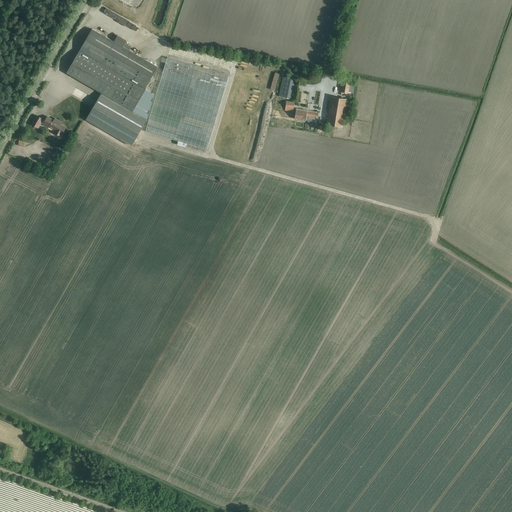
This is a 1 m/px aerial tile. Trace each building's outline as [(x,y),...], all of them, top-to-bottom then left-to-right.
[(157,67),(155,66),(123,47),(126,41),(117,36),(114,42),(92,29),(67,73),(103,94),(88,120),(132,145),(147,119),(154,95),(145,90),(146,89),(144,88),(157,67)] [(207,150),(229,76),(167,57),(145,131),(178,141),(177,145),(186,147),(187,144),(207,150)] [(279,97),(291,99),(295,80),(283,77),(279,97)] [(341,92),(353,94),(355,82),(343,80),(341,92)] [(75,92),(72,98),(80,101),(82,95),(75,92)] [(326,125),(342,128),(347,99),(331,97),(326,125)] [(293,110),(294,102),(286,101),(285,109),(293,110)] [(296,109),(295,119),(305,120),(309,121),(309,119),(317,120),(317,118),(318,113),(307,111),(296,109)] [(37,116),(32,124),(38,128),(43,119),(37,116)] [(43,125),(48,128),(49,126),(56,129),(54,133),(60,136),(62,134),(66,127),(61,124),(62,122),(55,118),(54,120),(47,117),(43,125)]
